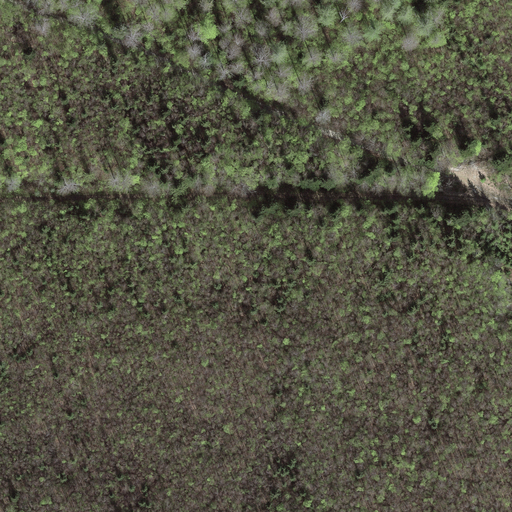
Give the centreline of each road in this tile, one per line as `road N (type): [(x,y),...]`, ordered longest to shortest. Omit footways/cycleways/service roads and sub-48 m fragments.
road 1 (track): [(511,204),(130,43),(7,0)]
road 2 (track): [(0,199),(319,197),(511,186)]
